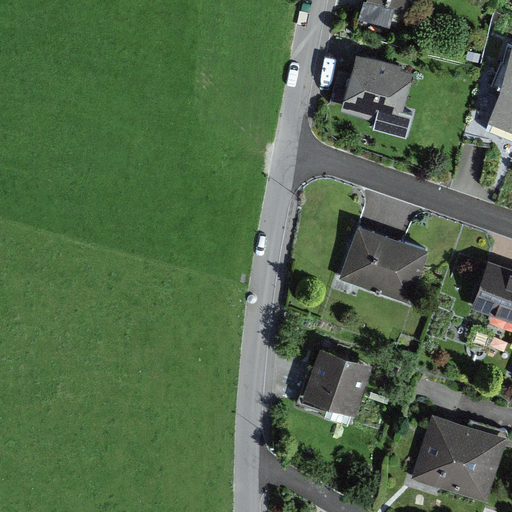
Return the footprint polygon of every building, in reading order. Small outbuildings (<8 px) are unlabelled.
[(407,29),(414,0),(363,0),(359,17),(407,29)] [(413,69),(356,54),(340,113),(398,128),(413,69)] [(511,54),(504,87),(488,128),(511,137),(511,54)] [(402,319),(421,261),(346,237),(327,295),(402,319)] [(511,282),(480,270),(462,318),(511,337),(511,282)] [(362,374),(308,357),(291,411),(345,428),(362,374)] [(467,511),(475,511),(498,448),(424,422),(401,489),(467,511)]
